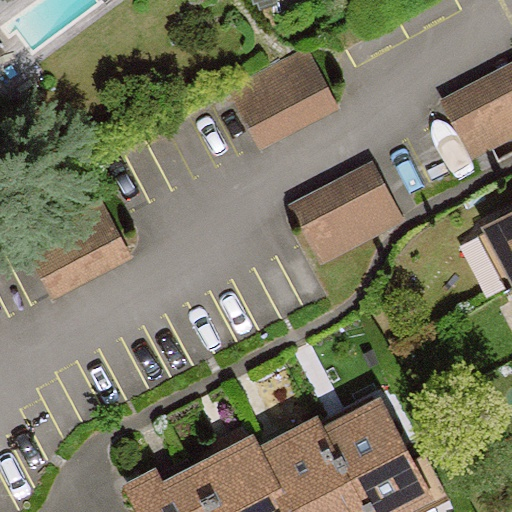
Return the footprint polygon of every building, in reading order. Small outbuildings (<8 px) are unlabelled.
[(315,52),(240,90),(268,147),(343,109),(315,52)] [(511,61),(444,97),(474,155),(511,134),(511,61)] [(374,163),(297,204),(325,259),(403,218),(374,163)] [(105,200),(31,238),(61,296),(135,258),(105,200)] [(511,282),(511,201),(478,219),(511,283),(511,282)] [(380,390),(324,420),(373,511),(372,511),(396,511),(433,493),(380,390)] [(317,408),(258,441),(292,511),(372,511),(373,511),(324,420),(317,408)] [(252,428),(189,460),(214,511),(292,511),(258,441),(252,428)] [(155,463),(125,479),(140,511),(214,511),(189,460),(161,475),(155,463)]
